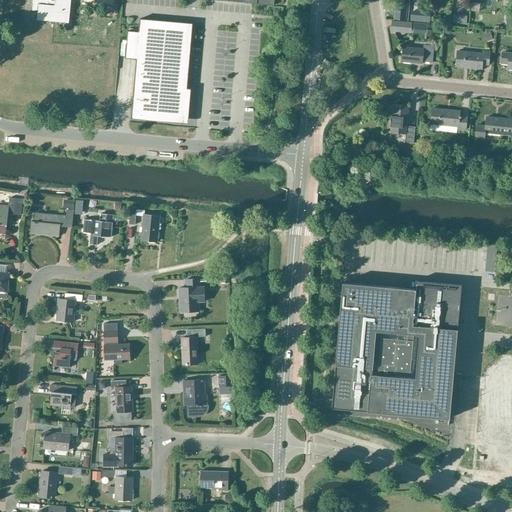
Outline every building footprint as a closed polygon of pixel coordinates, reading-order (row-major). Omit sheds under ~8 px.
[(37,20),(69,23),(71,0),(33,0),(32,10),(38,11),(37,20)] [(406,5),(394,4),(393,20),(405,21),(406,5)] [(410,12),(409,21),(420,22),(421,13),(410,12)] [(452,22),(466,24),(467,16),(453,14),(452,22)] [(184,116),(192,24),(140,19),(139,32),(128,31),(125,58),(126,58),(127,52),(137,53),(131,119),(144,120),(145,112),(184,116)] [(391,21),(390,31),(403,32),(404,22),(391,21)] [(400,61),(421,64),(421,62),(431,63),(432,46),(423,45),(422,49),(401,47),(400,61)] [(487,66),(489,53),(482,52),(482,55),(457,53),(455,67),(481,70),(481,65),(487,66)] [(511,52),(504,52),(502,62),(507,63),(507,70),(511,70),(511,52)] [(402,142),(411,143),(413,128),(405,127),(407,106),(391,105),(388,133),(403,135),(402,142)] [(455,129),(464,130),(465,117),(458,117),(458,112),(431,109),(430,125),(455,127),(455,129)] [(475,124),(474,137),(484,138),(484,133),(510,136),(509,138),(511,138),(511,125),(511,120),(485,117),(484,125),(475,124)] [(65,208),(72,209),(73,199),(66,198),(65,208)] [(0,206),(0,234),(5,235),(7,217),(8,214),(21,216),(22,204),(22,200),(16,199),(16,200),(9,199),(8,207),(0,206)] [(76,199),(75,209),(82,210),(83,200),(76,199)] [(136,209),(136,208),(131,207),(129,224),(135,225),(135,216),(144,216),(141,241),(156,243),(159,217),(144,216),(145,210),(136,209)] [(72,228),(74,211),(67,211),(66,217),(35,214),(34,221),(32,221),(30,234),(59,237),(60,226),(72,228)] [(84,220),(83,233),(91,234),(90,245),(97,246),(98,237),(111,238),(112,224),(117,225),(118,216),(113,215),(101,214),(100,221),(84,220)] [(489,270),(490,244),(481,244),(480,270),(489,270)] [(229,283),(229,271),(220,271),(221,283),(229,283)] [(7,293),(9,274),(0,273),(0,299),(7,300),(8,293),(7,293)] [(185,288),(179,289),(179,298),(183,298),(183,312),(198,311),(198,302),(204,302),(203,288),(199,288),(199,279),(185,280),(185,288)] [(415,281),(414,289),(343,283),(332,408),(449,419),(456,344),(451,344),(453,330),(457,331),(461,286),(415,281)] [(56,321),(73,323),(75,302),(82,302),(82,296),(65,295),(64,300),(59,299),(56,321)] [(198,364),(197,337),(205,337),(205,329),(186,330),(187,338),(181,338),(182,365),(198,364)] [(104,333),(103,333),(104,360),(114,359),(114,363),(116,365),(120,365),(122,363),(122,359),(129,359),(129,346),(118,346),(117,332),(117,331),(104,332),(104,333)] [(77,356),(78,344),(54,341),(54,348),(56,348),(54,367),(69,368),(70,356),(77,356)] [(511,355),(495,354),(494,362),(481,361),(479,390),(504,391),(505,378),(511,378),(511,355)] [(233,375),(218,375),(218,387),(234,386),(233,375)] [(204,406),(204,405),(206,405),(206,395),(204,395),(203,380),(183,381),(183,389),(185,389),(186,406),(187,406),(187,414),(198,413),(200,412),(202,411),(203,410),(204,408),(204,406)] [(131,386),(126,387),(126,381),(111,382),(111,389),(115,389),(116,413),(114,413),(114,423),(126,422),(127,422),(128,422),(128,421),(129,421),(129,420),(130,419),(130,418),(130,412),(132,412),(131,386)] [(50,386),(49,392),(51,393),(50,405),(70,407),(75,408),(75,405),(77,389),(50,386)] [(77,436),(77,429),(62,428),(62,434),(45,432),(43,449),(68,451),(70,435),(77,436)] [(133,437),(122,436),(122,433),(110,432),(110,439),(115,439),(115,449),(110,449),(110,454),(103,454),(103,467),(133,467),(133,452),(135,452),(136,451),(137,450),(137,449),(137,448),(137,447),(136,446),(135,445),(134,445),(133,445),(133,437)] [(58,474),(73,475),(73,469),(59,467),(58,474)] [(228,472),(223,471),(200,471),(199,488),(220,489),(220,491),(227,491),(228,472)] [(38,497),(54,499),(57,473),(42,472),(40,487),(39,487),(38,497)] [(109,486),(109,494),(115,494),(115,500),(132,501),(133,478),(125,478),(116,478),(115,487),(109,486)]
